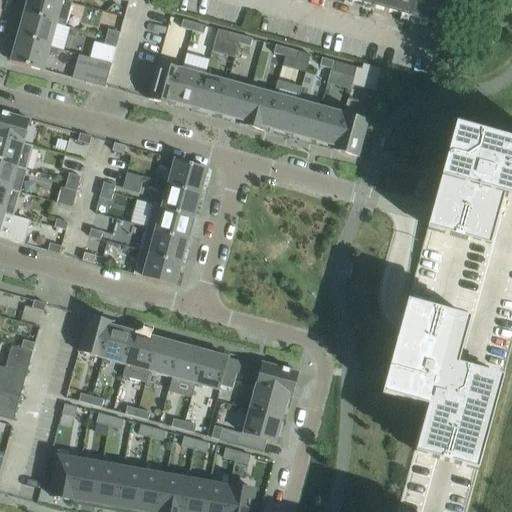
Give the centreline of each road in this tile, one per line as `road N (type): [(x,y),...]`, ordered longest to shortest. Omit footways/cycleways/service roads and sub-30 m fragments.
road 1 (residential): [(201,309),(300,338),(320,354),(322,377),(285,511)]
road 2 (residential): [(0,97),(240,162)]
road 3 (residential): [(201,309),(0,254)]
road 4 (residential): [(240,162),(414,210)]
road 5 (residential): [(240,162),(201,309)]
